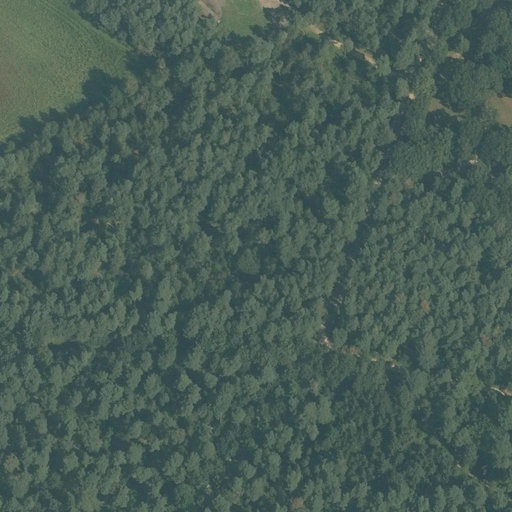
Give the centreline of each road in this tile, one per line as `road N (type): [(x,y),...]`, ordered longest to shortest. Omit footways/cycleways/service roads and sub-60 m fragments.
road 1 (unclassified): [(190,511),(312,361),(375,184),(511,168)]
road 2 (track): [(0,511),(48,473),(127,437),(166,388),(174,356)]
road 3 (track): [(375,184),(441,0)]
road 4 (track): [(174,356),(0,351)]
road 5 (track): [(347,359),(511,392)]
road 6 (track): [(312,361),(174,356)]
road 7 (track): [(412,81),(306,21)]
